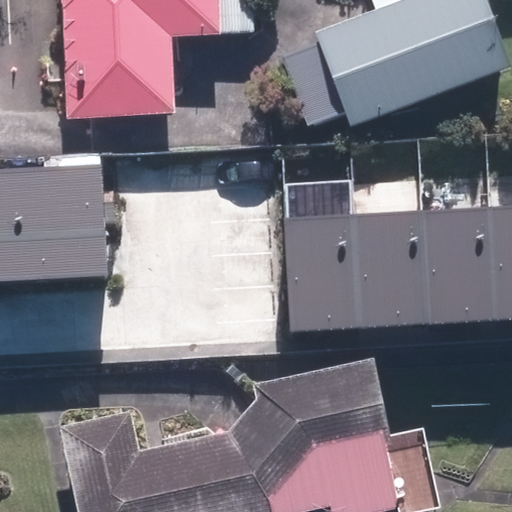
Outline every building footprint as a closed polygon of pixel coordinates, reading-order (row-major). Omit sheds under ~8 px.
[(251,0),(59,0),(63,129),(172,126),(169,47),(253,45),(251,0)] [(345,137),(506,76),(476,0),(365,0),(373,19),(272,57),(302,137),(340,123),(345,137)] [(81,147),(0,145),(0,265),(79,267),(81,147)] [(511,191),(266,195),(268,309),(511,305),(511,191)] [(52,435),(68,511),(431,511),(416,438),(378,445),(363,371),(245,396),(248,412),(221,442),(135,460),(126,420),(52,435)]
